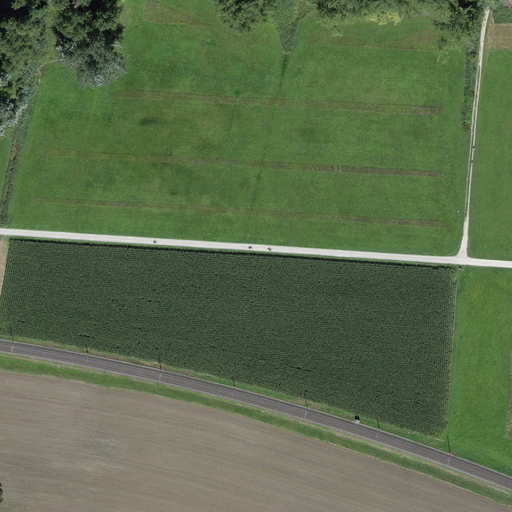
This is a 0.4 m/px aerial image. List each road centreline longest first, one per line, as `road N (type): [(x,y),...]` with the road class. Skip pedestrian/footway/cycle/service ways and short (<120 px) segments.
road 1 (track): [(463,261),(0,231)]
road 2 (track): [(490,0),(463,261)]
